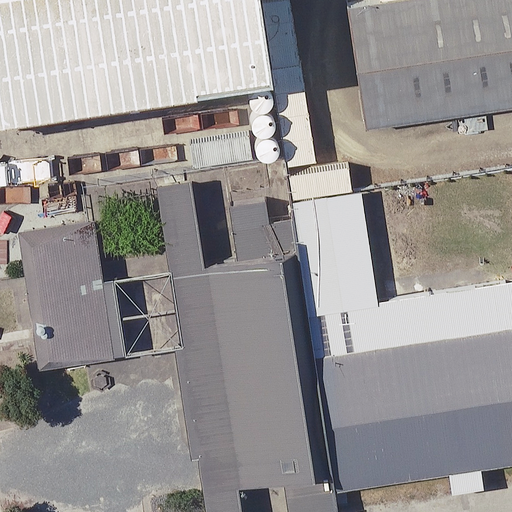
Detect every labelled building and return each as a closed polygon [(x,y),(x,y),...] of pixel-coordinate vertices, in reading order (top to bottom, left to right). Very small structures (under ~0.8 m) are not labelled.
[(227,0),(0,0),(0,123),(240,91),(227,0)] [(261,0),(269,53),(299,49),(292,0),(261,0)] [(491,5),(308,30),(324,146),(507,121),(491,5)] [(291,195),(300,269),(341,265),(332,191),(291,195)] [(233,192),(124,207),(165,511),(181,511),(275,499),(233,192)] [(479,343),(268,372),(287,510),(498,481),(479,343)]
